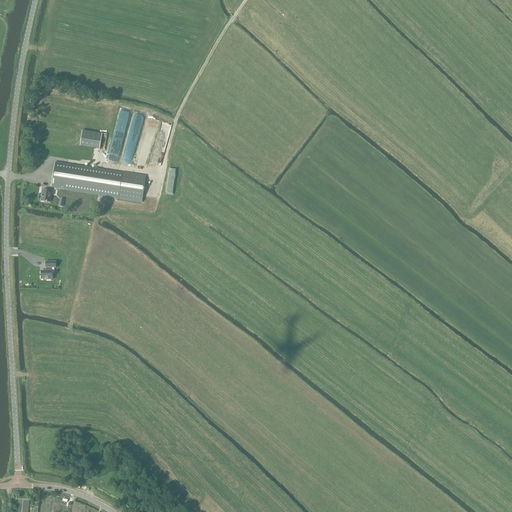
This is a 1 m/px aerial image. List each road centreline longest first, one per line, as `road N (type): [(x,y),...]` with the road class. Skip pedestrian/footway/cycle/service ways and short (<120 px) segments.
road 1 (unclassified): [(18,485),(5,250),(19,73),(35,0)]
road 2 (track): [(164,163),(192,86),(245,0)]
